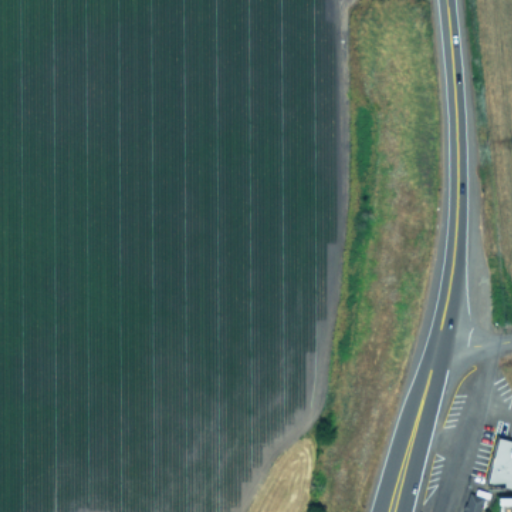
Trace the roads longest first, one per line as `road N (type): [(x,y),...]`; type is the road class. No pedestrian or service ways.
road 1 (primary): [(436,339),(452,249),(455,166),(442,0)]
road 2 (primary): [(387,511),(436,339)]
